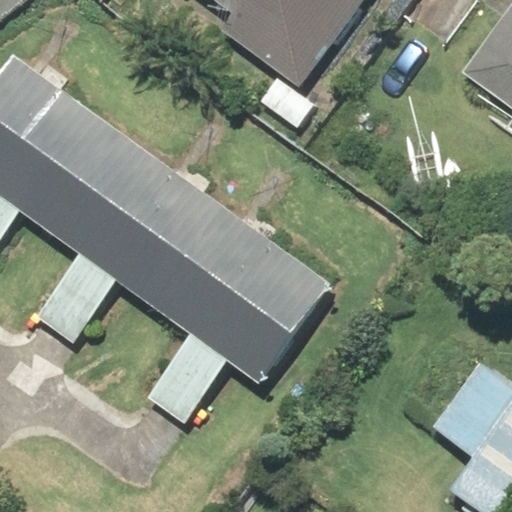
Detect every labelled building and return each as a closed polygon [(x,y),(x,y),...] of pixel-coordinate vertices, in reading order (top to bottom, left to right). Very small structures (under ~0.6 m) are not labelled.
[(211,0),(235,16),(224,31),(286,74),(308,89),(370,0),(211,0)] [(511,17),(469,77),(511,108),(511,17)] [(253,210),(242,226),(200,196),(211,180),(183,159),(171,175),(16,64),(0,86),(0,245),(19,218),(80,261),(36,322),(75,350),(119,289),(190,340),(146,401),(186,429),(229,369),(260,390),(332,290),(272,247),(283,231),(253,210)] [(321,107),(282,80),(260,111),(299,138),(321,107)] [(438,276),(390,334),(428,366),(476,308),(438,276)] [(511,511),(511,392),(484,372),(435,440),(474,468),(452,499),(469,511),(511,511)]
